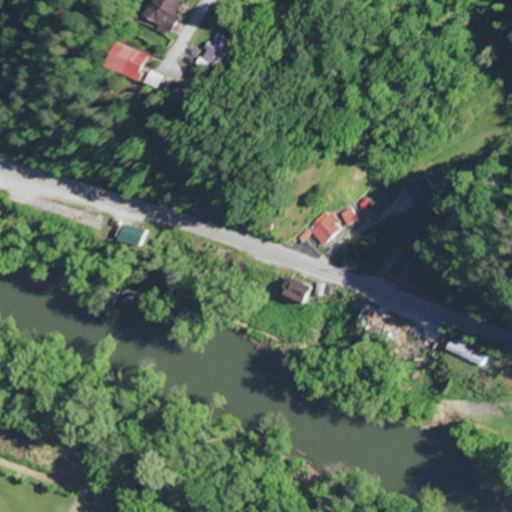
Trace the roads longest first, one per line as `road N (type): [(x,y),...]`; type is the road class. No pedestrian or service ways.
road 1 (secondary): [(511,349),(271,255),(0,169)]
road 2 (residential): [(312,270),(380,213),(415,170),(511,136)]
